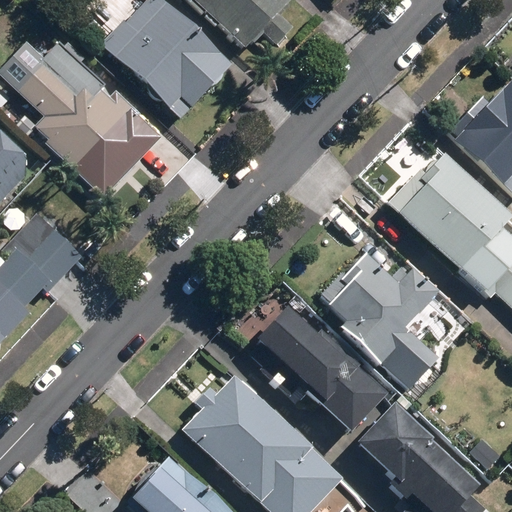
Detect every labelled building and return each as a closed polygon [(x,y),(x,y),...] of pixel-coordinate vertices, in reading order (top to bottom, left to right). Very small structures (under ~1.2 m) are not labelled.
[(224,74),(150,0),(144,0),(94,51),(170,127),(224,74)] [(179,0),(237,56),(254,38),(269,52),(287,34),(273,20),(285,7),(278,0),(179,0)] [(21,47),(0,69),(0,86),(39,123),(28,135),(40,147),(37,151),(96,207),(154,145),(53,49),(39,64),(21,47)] [(511,201),(511,94),(504,87),(445,148),(507,208),(511,201)] [(0,203),(26,175),(0,152),(0,203)] [(388,220),(471,300),(510,259),(487,238),(500,224),(434,161),(410,187),(415,192),(388,220)] [(0,268),(0,340),(19,321),(14,317),(36,295),(42,300),(75,266),(30,223),(2,252),(9,259),(0,268)] [(387,290),(356,260),(336,283),(332,279),(312,300),(321,309),(319,311),(336,327),(329,334),(370,373),(374,369),(400,394),(426,367),(392,335),(426,299),(401,275),(387,290)] [(511,261),(484,290),(511,317),(511,261)] [(378,398),(297,323),(290,330),(274,315),(244,348),(290,391),(288,393),(339,440),(378,398)] [(194,413),(173,434),(253,511),(305,511),(330,486),(223,383),(207,399),(202,393),(188,407),(194,413)] [(421,445),(385,409),(346,449),(409,511),(464,511),(455,503),(464,495),(418,449),(421,445)] [(208,511),(158,464),(115,510),(117,511),(208,511)]
